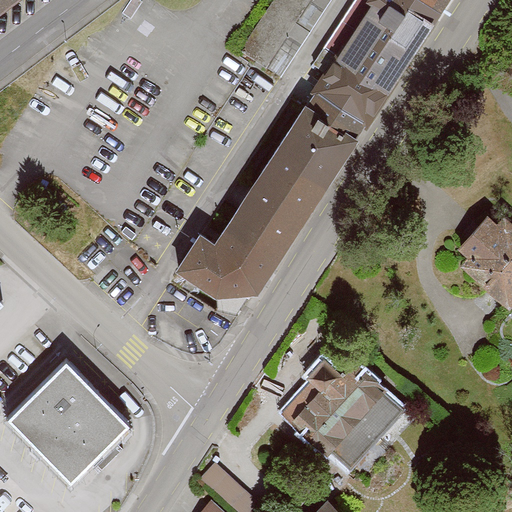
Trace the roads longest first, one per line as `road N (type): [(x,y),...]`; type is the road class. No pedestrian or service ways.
road 1 (primary): [(478,0),(206,420)]
road 2 (residential): [(0,228),(206,420)]
